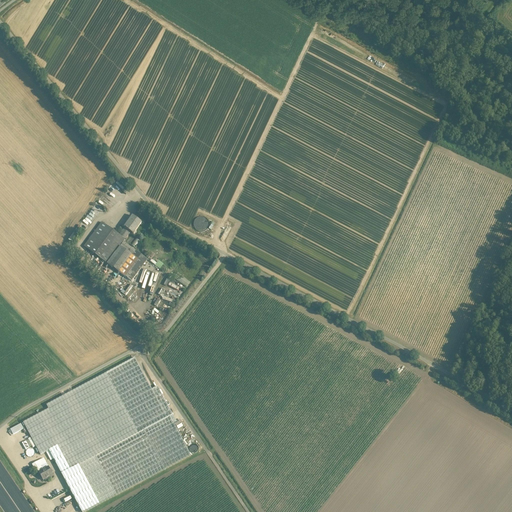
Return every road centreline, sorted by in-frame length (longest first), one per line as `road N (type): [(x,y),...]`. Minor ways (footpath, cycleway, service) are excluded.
road 1 (unclassified): [(0,22),(157,214),(225,254)]
road 2 (unclassified): [(225,254),(511,410)]
road 3 (unclassified): [(138,347),(248,511)]
road 4 (unclassified): [(0,427),(138,347)]
road 5 (unclassified): [(138,347),(163,333),(225,254)]
